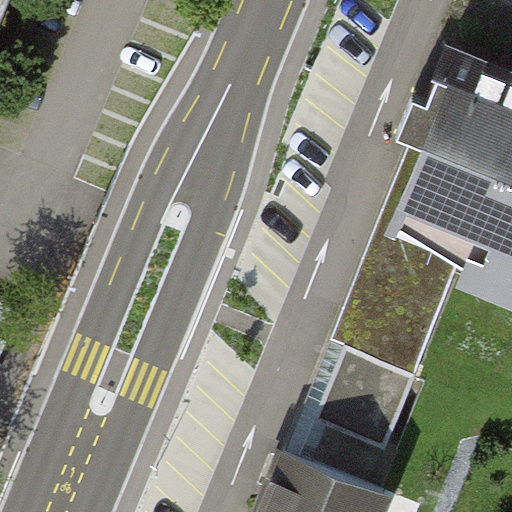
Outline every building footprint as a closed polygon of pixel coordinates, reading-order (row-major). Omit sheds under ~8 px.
[(0,0),(0,63),(26,0),(0,0)] [(379,250),(341,341),(344,342),(355,347),(422,375),(470,259),(511,276),(511,70),(462,50),(379,250)] [(320,446),(334,415),(330,413),(327,412),(355,347),(344,342),(304,440),(314,444),(320,446)] [(422,375),(355,347),(327,412),(330,413),(334,415),(395,440),(422,375)] [(397,511),(409,484),(320,446),(314,444),(304,440),(299,438),(281,480),(267,511),(397,511)]
